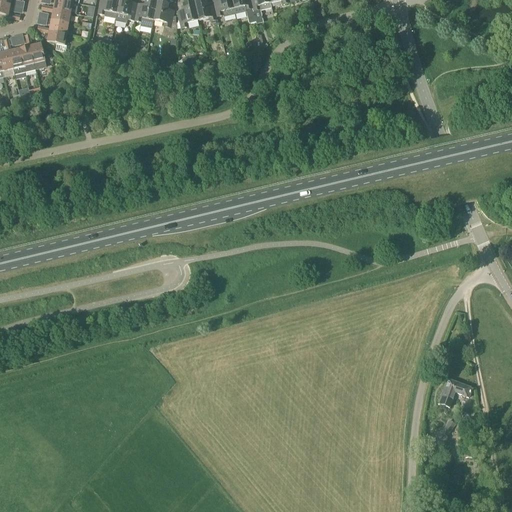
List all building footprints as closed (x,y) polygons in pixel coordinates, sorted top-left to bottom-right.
[(100,0),(97,16),(104,17),(104,19),(116,21),(117,16),(116,15),(119,0),(100,0)] [(119,0),(116,15),(117,16),(128,18),(127,22),(134,23),(137,6),(130,4),(131,0),(119,0)] [(218,0),(219,0),(212,2),(213,5),(217,22),(216,19),(223,17),(223,19),(235,17),(230,0),(218,0)] [(230,0),(235,17),(247,14),(246,12),(252,10),(253,13),(249,0),(230,0)] [(249,0),(253,13),(261,11),(261,13),(272,10),(271,5),(270,5),(268,0),(249,0)] [(53,10),(47,9),(47,13),(52,14),(53,12),(70,15),(75,16),(77,5),(55,1),(53,10)] [(137,6),(134,23),(141,24),(140,28),(151,30),(153,23),(157,3),(145,1),(144,7),(137,6)] [(205,1),(193,3),(198,22),(209,20),(210,24),(217,22),(213,5),(212,2),(213,5),(206,6),(205,1)] [(157,3),(153,23),(164,25),(163,29),(170,30),(174,13),(167,11),(168,6),(157,3)] [(198,22),(193,3),(182,6),(183,12),(177,14),(181,31),(188,29),(189,30),(199,28),(198,22)] [(10,7),(0,5),(0,16),(8,18),(8,20),(19,22),(20,18),(8,16),(10,7)] [(21,5),(20,14),(27,15),(28,5),(21,5)] [(53,12),(52,14),(51,22),(68,26),(70,15),(53,12)] [(265,21),(275,21),(276,14),(265,13),(265,21)] [(51,22),(49,31),(49,33),(66,36),(68,26),(51,22)] [(49,33),(49,31),(43,30),(43,34),(48,35),(47,44),(57,46),(56,52),(66,54),(67,48),(64,47),(66,36),(49,33)] [(19,51),(25,75),(35,72),(30,48),(32,48),(30,42),(26,43),(27,49),(19,51)] [(41,46),(32,48),(30,48),(35,72),(46,70),(45,63),(41,46)] [(9,47),(5,48),(0,49),(0,63),(4,79),(14,77),(13,70),(9,53),(11,53),(9,47)] [(15,77),(25,75),(19,51),(11,53),(9,53),(13,70),(14,77),(15,76),(15,77)] [(126,62),(126,59),(128,52),(120,51),(119,57),(118,60),(126,62)] [(195,58),(181,61),(183,69),(197,65),(195,58)] [(468,400),(472,390),(447,381),(438,406),(446,408),(451,394),(468,400)] [(439,433),(433,442),(442,448),(449,440),(447,438),(456,426),(450,422),(441,434),(439,433)] [(479,458),(477,430),(463,431),(465,459),(479,458)] [(485,497),(473,498),(473,508),(485,508),(485,497)]
